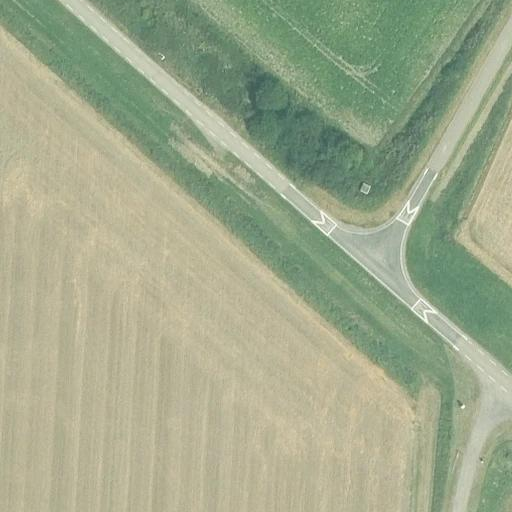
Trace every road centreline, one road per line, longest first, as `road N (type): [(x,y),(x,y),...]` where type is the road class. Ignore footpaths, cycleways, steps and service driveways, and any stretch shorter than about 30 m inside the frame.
road 1 (tertiary): [(372,265),(67,0)]
road 2 (unclassified): [(372,265),(511,29)]
road 3 (tertiary): [(511,388),(372,265)]
